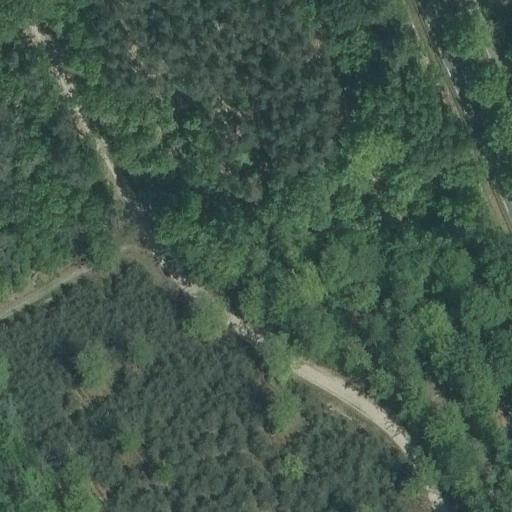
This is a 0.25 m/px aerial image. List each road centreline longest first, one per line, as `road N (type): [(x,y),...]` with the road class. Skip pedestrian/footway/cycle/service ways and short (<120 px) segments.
road 1 (unknown): [(33,0),(145,223),(205,289),(307,368),(404,428),(447,496),(448,511)]
road 2 (secondary): [(511,189),(431,0)]
